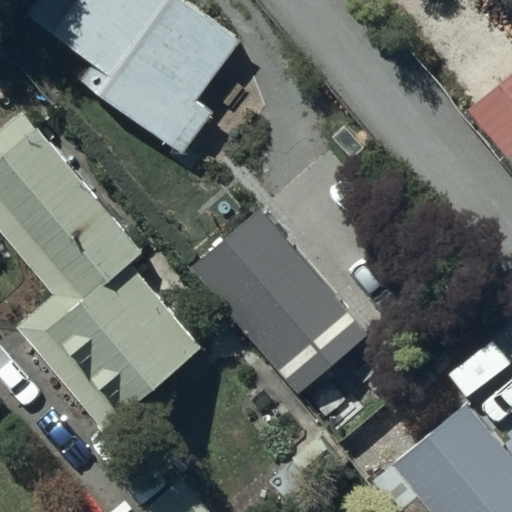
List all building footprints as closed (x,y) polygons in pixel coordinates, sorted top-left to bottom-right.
[(248,37),(195,0),(50,0),(37,19),(106,68),(94,84),(190,152),(221,109),(205,98),(248,37)] [(511,75),(475,107),(511,151),(511,75)] [(27,112),(0,133),(0,219),(56,292),(22,319),(106,427),(209,348),(27,112)] [(271,210),(204,266),(296,377),(363,321),(271,210)] [(511,511),(511,435),(480,397),(405,460),(448,511),(511,511)] [(217,511),(192,480),(152,511),(217,511)]
